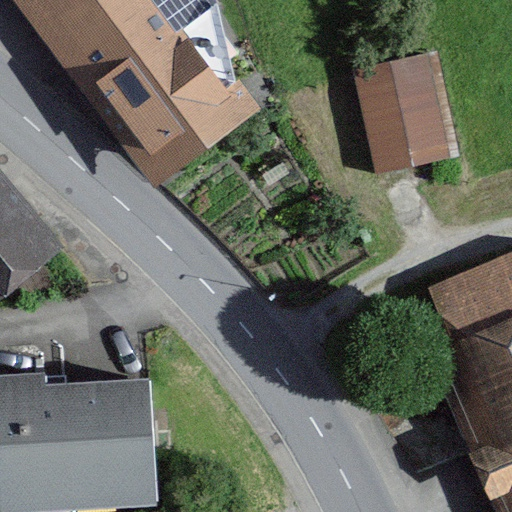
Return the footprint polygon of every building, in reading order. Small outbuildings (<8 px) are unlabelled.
[(36,0),(159,163),(234,108),(176,30),(214,2),(211,0),(36,0)] [(353,71),(376,173),(449,157),(427,55),(353,71)] [(0,193),(0,277),(41,244),(39,241),(48,233),(9,186),(0,193)] [(511,477),(511,272),(438,306),(511,477)] [(44,377),(0,379),(0,499),(155,490),(148,383),(44,389),(44,377)]
